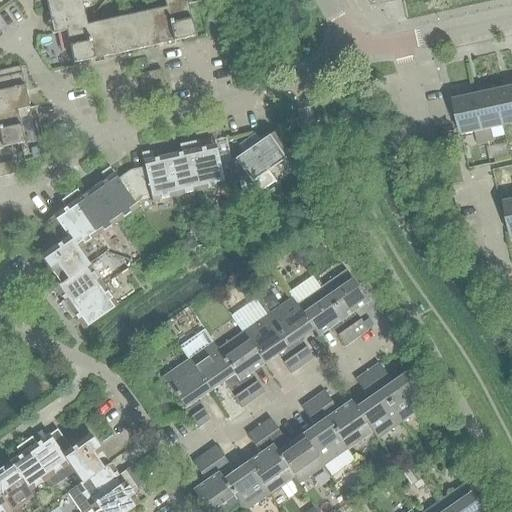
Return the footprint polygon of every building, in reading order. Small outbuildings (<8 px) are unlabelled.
[(81,5),(79,0),(43,0),(47,13),(81,5)] [(161,0),(164,8),(165,8),(186,5),(198,2),(197,0),(161,0)] [(47,13),(51,35),(64,32),(84,26),(85,26),(81,5),(47,13)] [(165,8),(172,42),(193,38),(186,5),(165,8)] [(144,13),(152,47),(172,42),(165,8),(164,8),(144,13)] [(124,17),(132,51),(152,47),(144,13),(124,17)] [(112,55),(132,51),(124,17),(104,21),(112,55)] [(223,42),(224,42),(236,39),(232,19),(219,21),(223,42)] [(104,21),(85,26),(84,26),(92,60),(112,55),(104,21)] [(92,60),(84,26),(64,32),(71,64),(92,60)] [(0,113),(15,111),(27,109),(18,67),(0,71),(0,113)] [(160,70),(148,73),(137,75),(142,98),(164,93),(160,70)] [(511,87),(495,92),(502,127),(511,124),(511,87)] [(490,129),(502,127),(495,92),(474,96),(484,144),(493,142),(490,129)] [(476,146),(484,144),(474,96),(452,101),(459,136),(473,133),(476,146)] [(15,111),(0,113),(0,131),(4,148),(22,144),(15,111)] [(245,140),(267,172),(287,158),(271,134),(258,143),(253,135),(245,140)] [(266,172),(267,172),(245,140),(236,146),(242,154),(229,163),(218,165),(223,186),(238,183),(241,202),(257,200),(256,194),(273,182),(266,172)] [(223,186),(218,165),(215,152),(200,155),(197,141),(187,143),(198,192),(223,186)] [(175,197),(198,192),(187,143),(178,146),(181,160),(167,163),(175,197)] [(143,168),(128,171),(140,198),(145,206),(150,202),(175,197),(167,163),(153,166),(150,152),(139,154),(143,168)] [(0,164),(0,177),(14,174),(11,162),(0,164)] [(140,198),(128,171),(116,180),(108,168),(98,174),(107,186),(95,194),(115,223),(136,208),(132,203),(140,198)] [(68,196),(96,236),(115,223),(95,194),(84,202),(75,190),(68,196)] [(96,236),(68,196),(59,202),(67,214),(56,222),(55,222),(75,250),(76,250),(96,236)] [(510,239),(511,237),(511,201),(502,203),(510,239)] [(246,212),(254,224),(268,215),(260,203),(246,212)] [(55,222),(56,222),(52,217),(43,223),(58,245),(39,258),(67,298),(59,303),(70,320),(78,314),(87,327),(115,307),(76,250),(75,250),(55,222)] [(309,261),(324,252),(313,235),(299,244),(309,261)] [(188,250),(196,248),(193,237),(185,240),(188,250)] [(319,289),(347,328),(358,320),(353,312),(366,303),(344,271),(319,289)] [(246,277),(251,284),(256,281),(251,274),(246,277)] [(330,328),(335,336),(347,328),(319,289),(318,289),(310,278),(287,294),(290,299),(295,306),(294,306),(312,330),(311,331),(316,338),(330,328)] [(265,316),(293,355),(304,347),(299,340),(311,331),(312,330),(294,306),(295,306),(290,299),(265,316)] [(240,333),(263,365),(276,356),(281,363),(293,355),(265,316),(254,300),(244,307),(249,313),(236,321),(243,331),(240,333)] [(358,320),(347,328),(354,339),(366,331),(358,320)] [(347,328),(335,336),(343,347),(354,339),(347,328)] [(186,361),(209,392),(222,383),(226,390),(232,398),(243,390),(233,375),(216,350),(204,333),(181,349),(188,359),(186,361)] [(233,375),(243,390),(255,382),(250,374),(263,365),(240,333),(216,350),(233,375)] [(304,347),(293,355),(300,366),(312,358),(304,347)] [(293,355),(281,363),(289,374),(290,373),(300,366),(293,355)] [(161,378),(183,408),(189,417),(201,409),(195,401),(209,392),(186,361),(161,378)] [(377,365),(365,373),(373,384),(384,375),(377,365)] [(365,373),(354,381),(361,392),(373,384),(365,373)] [(390,383),(384,375),(373,384),(400,423),(425,405),(403,374),(390,383)] [(255,382),(243,390),(251,401),(261,393),(263,392),(255,382)] [(367,400),(354,408),(353,409),(371,433),(370,433),(375,440),(400,423),(373,384),(361,392),(367,400)] [(243,390),(232,398),(235,402),(239,409),(241,408),(251,401),(243,390)] [(323,392),(311,400),(319,411),(330,403),(323,392)] [(311,400),(300,408),(307,419),(319,411),(311,400)] [(336,411),(330,403),(319,411),(346,450),(370,433),(371,433),(353,409),(354,408),(349,401),(336,411)] [(201,409),(189,417),(196,428),(198,427),(207,421),(208,420),(201,409)] [(322,467),(346,450),(319,411),(307,419),(313,427),(300,436),(322,467)] [(269,419),(257,428),(265,438),(276,430),(274,427),(269,419)] [(257,428),(246,436),(253,446),(265,438),(257,428)] [(108,465),(107,463),(89,436),(69,450),(56,430),(46,437),(50,442),(71,472),(79,484),(80,484),(103,468),(108,465)] [(297,485),(322,467),(300,436),(287,445),(282,439),(276,430),(265,438),(275,453),(292,478),(297,485)] [(71,472),(50,442),(38,450),(30,438),(22,443),(51,486),(71,472)] [(245,463),(268,495),(292,478),(275,453),(265,438),(253,446),(259,454),(245,463)] [(452,439),(446,443),(451,452),(457,448),(452,439)] [(51,486),(22,443),(14,449),(22,461),(10,469),(27,493),(28,492),(44,480),(49,487),(51,486)] [(204,454),(203,455),(211,466),(222,458),(219,454),(215,447),(204,454)] [(203,455),(192,463),(192,464),(199,474),(211,466),(203,455)] [(242,511),(243,511),(268,495),(245,463),(232,473),(228,466),(222,458),(211,466),(221,481),(238,505),(242,511)] [(453,469),(462,482),(471,475),(463,463),(453,469)] [(221,481),(211,466),(199,474),(205,482),(191,491),(205,511),(228,511),(238,505),(221,481)] [(412,467),(402,474),(411,486),(421,479),(412,467)] [(89,508),(129,480),(123,472),(111,480),(103,468),(80,484),(79,484),(65,494),(78,511),(80,511),(88,507),(89,508)] [(31,497),(28,492),(27,493),(10,469),(0,476),(0,496),(11,511),(31,497)] [(365,479),(354,487),(359,494),(370,486),(365,479)] [(129,480),(89,508),(91,511),(126,511),(132,509),(123,496),(135,488),(129,480)] [(482,511),(463,484),(438,502),(445,511),(482,511)] [(0,511),(9,511),(11,511),(0,496),(0,511)] [(445,511),(438,502),(423,511),(445,511)]
